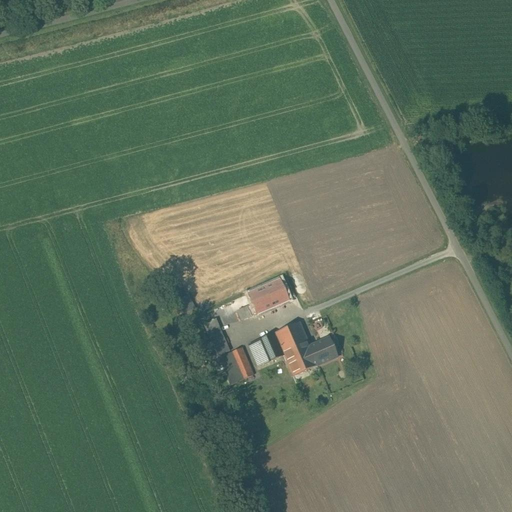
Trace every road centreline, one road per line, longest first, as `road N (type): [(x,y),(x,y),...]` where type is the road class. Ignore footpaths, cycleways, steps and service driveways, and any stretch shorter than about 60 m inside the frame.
road 1 (unclassified): [(331,0),(511,354)]
road 2 (unclassified): [(138,0),(0,35)]
